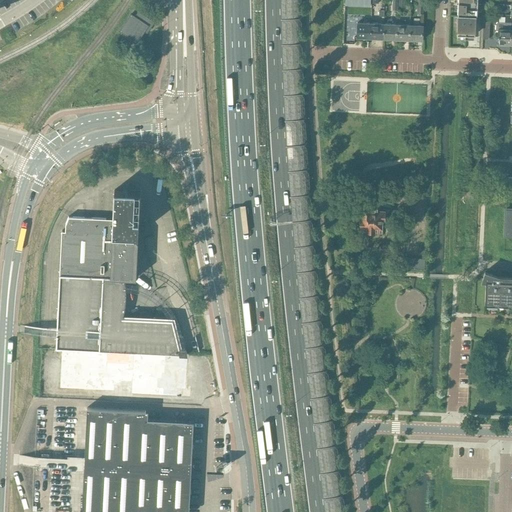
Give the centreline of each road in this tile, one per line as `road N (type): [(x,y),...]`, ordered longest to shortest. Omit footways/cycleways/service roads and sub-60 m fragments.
road 1 (motorway): [(323,511),(291,253),(277,0)]
road 2 (motorway): [(239,0),(248,206),(283,511)]
road 3 (secondary): [(234,411),(188,128)]
road 4 (residential): [(318,187),(309,53),(439,63)]
road 5 (tertiary): [(363,511),(354,437),(360,426),(453,430)]
road 6 (tertiary): [(186,110),(87,122),(40,154)]
road 7 (tertiary): [(32,164),(7,260),(7,317)]
road 8 (tertiary): [(7,317),(27,210),(49,170)]
road 9 (tertiary): [(49,170),(92,139),(188,128)]
road 10 (tertiary): [(0,459),(7,317)]
